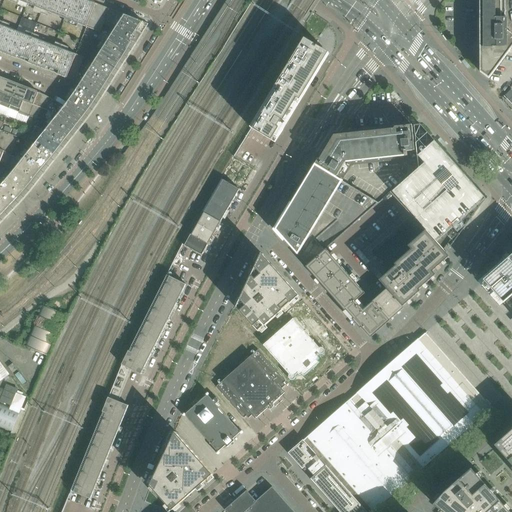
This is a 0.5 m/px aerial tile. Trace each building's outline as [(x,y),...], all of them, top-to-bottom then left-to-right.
[(60,17),(67,0),(29,0),(28,5),(60,17)] [(86,28),(96,4),(85,0),(67,0),(60,17),(86,28)] [(503,18),(503,0),(479,0),(480,20),(480,73),(489,79),(511,47),(511,35),(506,32),(506,19),(503,18)] [(108,9),(96,4),(86,28),(100,33),(105,20),(104,19),(108,9)] [(118,13),(108,9),(104,19),(105,20),(113,26),(118,13)] [(34,186),(74,136),(84,123),(92,112),(93,111),(101,98),(148,25),(118,13),(113,26),(115,27),(84,76),(79,84),(80,85),(72,96),(70,99),(64,108),(63,107),(57,115),(44,132),(36,127),(26,139),(20,147),(25,156),(20,162),(14,170),(7,179),(5,182),(0,186),(0,223),(1,222),(14,209),(24,198),(34,186)] [(0,52),(7,55),(17,31),(0,24),(0,52)] [(40,68),(50,44),(17,31),(7,55),(40,68)] [(304,42),(251,129),(270,140),(272,141),(325,54),(323,53),(304,42)] [(66,78),(76,55),(50,44),(40,68),(66,78)] [(83,57),(76,55),(66,78),(74,82),(79,84),(84,76),(78,72),(83,57)] [(0,105),(9,108),(18,85),(8,81),(0,101),(0,105)] [(18,112),(28,89),(18,85),(9,108),(18,112)] [(29,116),(38,93),(28,89),(18,112),(29,116)] [(56,102),(55,101),(49,98),(41,94),(38,93),(29,116),(37,119),(41,108),(57,115),(63,107),(56,102)] [(407,156),(406,152),(415,151),(412,126),(401,127),(334,134),(329,141),(321,155),(315,165),(342,181),(352,165),(353,165),(353,161),(404,156),(404,157),(407,156)] [(11,155),(18,137),(20,132),(14,129),(12,134),(0,129),(0,140),(5,143),(0,156),(0,164),(11,169),(14,170),(20,162),(11,155)] [(424,164),(418,169),(392,192),(436,243),(486,199),(434,141),(418,156),(424,164)] [(339,224),(368,199),(376,204),(373,206),(374,207),(378,203),(342,181),(315,165),(275,230),(298,256),(317,240),(326,232),(337,222),(339,224)] [(220,223),(239,190),(220,178),(201,212),(220,223)] [(201,212),(195,223),(214,234),(220,223),(201,212)] [(195,223),(189,234),(208,244),(209,242),(214,234),(195,223)] [(425,282),(446,253),(436,243),(426,231),(408,247),(411,250),(395,265),(396,266),(383,278),(378,272),(374,275),(379,281),(402,307),(404,306),(403,305),(409,299),(410,300),(412,299),(411,298),(414,296),(425,282)] [(202,256),(208,245),(189,234),(188,234),(182,244),(202,256)] [(322,283),(338,268),(340,267),(341,266),(334,258),(326,250),(325,250),(323,252),(317,258),(315,259),(309,265),(307,266),(306,267),(314,276),(320,284),(322,283)] [(299,296),(262,254),(237,307),(258,332),(299,296)] [(511,255),(483,281),(503,303),(511,295),(511,255)] [(357,285),(341,266),(340,267),(338,268),(322,283),(320,284),(345,311),(346,310),(345,310),(355,301),(356,301),(364,295),(365,294),(357,285)] [(166,275),(122,365),(141,375),(186,285),(166,275)] [(387,289),(373,302),(389,320),(402,307),(387,289)] [(390,321),(389,320),(373,302),(363,310),(356,301),(355,301),(345,310),(346,310),(353,319),(352,320),(360,329),(361,328),(369,337),(370,338),(390,321)] [(65,315),(42,306),(25,346),(47,356),(65,315)] [(328,350),(316,336),(303,322),(288,335),(272,349),(297,378),(296,379),(296,381),(298,384),(301,384),(303,382),(303,379),(304,380),(306,378),(308,380),(310,378),(312,380),(329,365),(327,363),(330,361),(328,359),(330,357),(329,356),(332,356),(334,354),(334,351),(332,349),(330,349),(328,350)] [(422,469),(482,416),(484,414),(491,408),(489,406),(491,405),(486,400),(484,401),(482,398),(478,401),(472,394),(474,390),(474,389),(470,391),(464,385),(466,381),(425,334),(418,339),(356,394),(350,400),(289,453),(340,511),(373,511),(416,475),(416,474),(422,469)] [(258,350),(216,387),(244,418),(246,416),(248,419),(252,415),(255,419),(285,393),(282,389),(286,386),(283,383),(286,381),(258,350)] [(17,370),(13,364),(8,367),(13,373),(17,370)] [(6,384),(0,400),(0,401),(11,406),(18,389),(6,384)] [(184,416),(185,415),(217,451),(216,452),(216,453),(217,454),(218,454),(219,454),(219,452),(218,452),(225,446),(227,447),(234,441),(233,439),(240,433),(240,434),(242,434),(242,433),(243,432),(242,431),(240,431),(240,432),(215,404),(219,401),(216,397),(212,400),(208,396),(209,395),(209,393),(208,393),(207,393),(206,393),(206,395),(185,414),(185,413),(183,413),(182,414),(182,415),(183,416),(184,416)] [(108,397),(70,491),(91,499),(128,406),(109,398),(108,397)] [(15,437),(30,403),(27,402),(23,411),(20,410),(19,412),(0,403),(0,427),(11,432),(10,435),(14,436),(15,437)] [(511,429),(494,445),(496,447),(511,465),(511,467),(511,468),(511,469),(511,429)] [(173,510),(213,475),(176,432),(174,436),(151,486),(173,510)] [(510,511),(471,468),(469,466),(443,490),(431,502),(433,504),(434,505),(426,511),(510,511)] [(293,511),(287,504),(272,487),(268,491),(256,501),(249,494),(244,498),(242,495),(243,495),(242,494),(229,506),(230,506),(232,509),(228,511),(293,511)]
